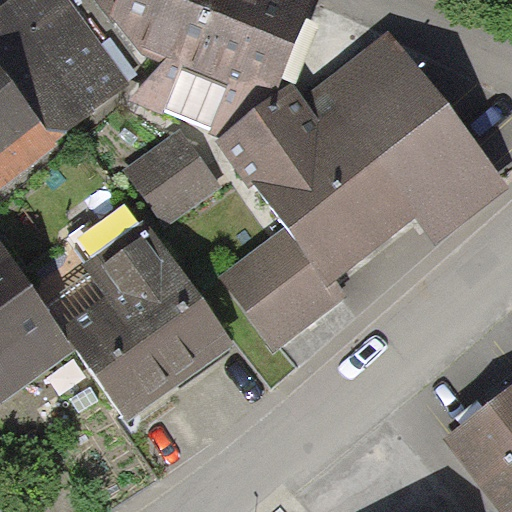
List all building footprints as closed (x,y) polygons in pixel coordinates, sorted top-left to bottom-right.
[(69,0),(12,0),(0,9),(0,71),(53,143),(133,84),(69,0)] [(94,0),(110,21),(118,0),(94,0)] [(317,0),(118,0),(110,21),(143,59),(163,67),(128,102),(148,109),(214,135),(239,81),(279,95),(317,0)] [(0,193),(58,150),(53,143),(0,71),(0,193)] [(295,87),(216,146),(251,192),(254,190),(284,230),(330,291),(337,285),(417,225),(435,248),(509,192),(449,113),(363,178),(295,87)] [(182,133),(116,177),(152,232),(154,235),(221,190),(182,133)] [(330,291),(284,230),(220,277),(276,350),(347,297),(337,285),(330,291)] [(76,354),(127,426),(235,351),(154,235),(152,232),(44,307),(76,354)] [(0,244),(0,406),(76,354),(44,307),(0,244)] [(511,511),(511,390),(446,441),(500,511),(511,511)]
